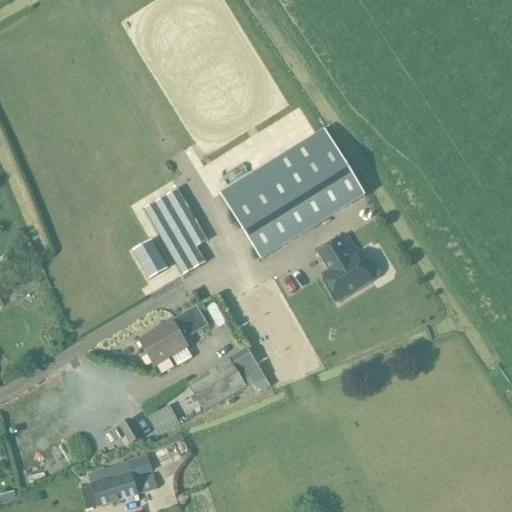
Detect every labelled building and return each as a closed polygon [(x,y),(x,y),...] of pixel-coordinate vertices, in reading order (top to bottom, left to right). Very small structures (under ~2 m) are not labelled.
[(324,131),(221,194),(263,262),(365,199),(324,131)] [(177,191),(144,211),(183,278),(206,265),(197,249),(208,243),(177,191)] [(339,305),(374,283),(357,255),(352,258),(341,240),(317,255),(328,273),(322,277),(339,305)] [(168,271),(151,242),(133,253),(150,281),(168,271)] [(197,309),(140,342),(155,369),(174,358),(178,365),(191,358),(187,350),(188,350),(183,341),(208,327),(197,309)] [(231,361),(188,386),(204,415),(247,389),(248,391),(253,388),(258,397),(271,389),(249,350),(231,361)] [(174,406),(152,413),(158,431),(179,424),(174,406)] [(120,429),(131,446),(141,440),(131,422),(120,429)] [(104,470),(88,475),(99,509),(139,496),(135,483),(129,463),(105,471),(104,470)] [(154,477),(135,483),(139,496),(158,490),(154,477)]
